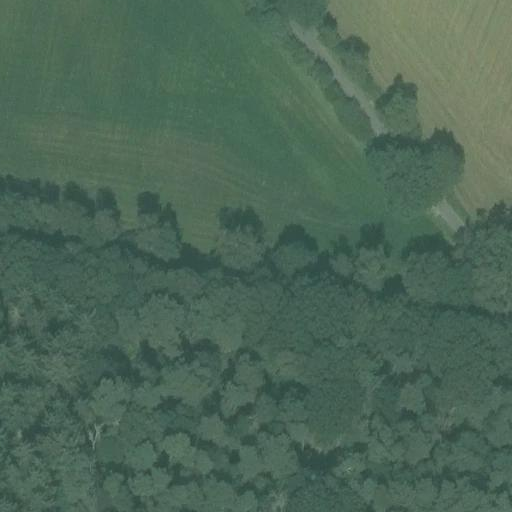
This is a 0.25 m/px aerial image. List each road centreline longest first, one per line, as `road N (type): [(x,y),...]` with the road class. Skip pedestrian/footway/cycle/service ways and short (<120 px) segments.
road 1 (residential): [(511,334),(0,249)]
road 2 (residential): [(511,314),(265,0)]
road 3 (track): [(337,511),(365,309)]
